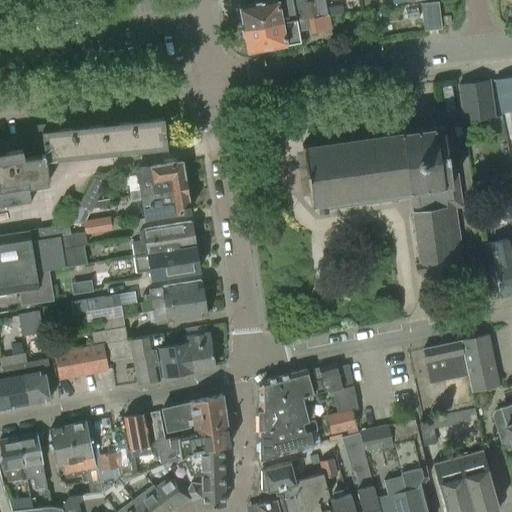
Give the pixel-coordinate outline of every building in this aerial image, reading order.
[(271,0),(239,6),(244,30),(297,20),(293,0),(271,0)] [(312,0),(302,2),(305,19),(318,17),(315,0),(312,0)] [(421,4),(424,30),(442,28),(439,2),(421,4)] [(318,17),(305,19),(308,33),(321,31),(318,17)] [(297,20),(244,30),(248,54),(301,45),(297,20)] [(511,76),(493,80),(498,112),(511,109),(511,76)] [(488,81),(458,85),(463,121),(493,117),(488,81)] [(398,122),(398,124),(384,126),(384,124),(381,124),(382,127),(368,129),(368,127),(365,127),(365,129),(352,131),(352,129),(350,129),(350,131),(337,133),(337,131),(335,131),(335,133),(321,135),(321,133),(319,134),(319,136),(317,136),(316,133),(306,134),(307,145),(300,145),(309,204),(315,203),(316,213),(326,212),(325,209),(327,208),(328,210),(330,210),(330,208),(343,206),(343,208),(346,208),(346,205),(359,204),(359,206),(361,205),(361,203),(375,201),(375,203),(378,203),(378,201),(391,199),(391,201),(394,201),(394,199),(408,197),(418,262),(416,262),(417,272),(420,272),(421,275),(430,274),(431,277),(446,275),(446,272),(464,269),(455,206),(461,205),(456,171),(450,172),(442,118),(434,119),(433,117),(430,117),(431,119),(417,121),(416,119),(413,120),(414,122),(401,124),(400,121),(398,122)] [(48,184),(44,160),(165,148),(163,118),(41,131),(43,154),(23,157),(22,150),(0,153),(0,209),(31,205),(28,187),(48,184)] [(129,190),(130,196),(185,187),(181,162),(135,169),(138,189),(129,190)] [(78,205),(90,212),(110,172),(94,175),(78,205)] [(185,187),(130,196),(130,201),(140,199),(143,220),(189,213),(185,187)] [(67,223),(79,201),(69,195),(53,225),(67,223)] [(77,206),(67,223),(82,221),(85,221),(89,212),(77,206)] [(110,229),(108,217),(82,222),(85,234),(110,229)] [(139,240),(131,242),(133,255),(147,253),(194,245),(194,240),(198,238),(196,224),(191,224),(190,221),(142,229),(142,231),(138,231),(139,240)] [(27,230),(0,234),(0,296),(38,290),(34,272),(64,267),(61,247),(83,243),(81,232),(69,234),(68,224),(67,223),(53,225),(27,230)] [(494,265),(493,265),(498,292),(511,288),(511,261),(507,239),(490,242),(494,265)] [(147,253),(133,255),(136,272),(143,271),(144,276),(150,278),(198,270),(194,245),(147,253)] [(148,289),(151,310),(165,308),(164,300),(181,297),(182,305),(203,301),(200,280),(162,286),(162,287),(148,289)] [(90,281),(71,284),(72,294),(92,291),(90,281)] [(70,301),(72,313),(120,305),(118,293),(70,301)] [(165,308),(151,310),(154,323),(168,321),(168,322),(206,315),(203,301),(182,305),(181,297),(164,300),(165,308)] [(17,313),(20,327),(36,324),(33,310),(17,313)] [(185,337),(186,341),(191,371),(192,371),(192,370),(214,366),(208,332),(206,332),(205,325),(184,329),(185,336),(185,337)] [(90,332),(92,344),(127,339),(124,326),(90,332)] [(191,371),(186,341),(165,345),(162,332),(151,334),(152,335),(154,347),(159,376),(191,371)] [(460,340),(471,390),(498,384),(487,334),(460,340)] [(154,347),(152,335),(107,343),(109,359),(132,355),(137,383),(160,378),(159,376),(154,347)] [(10,342),(14,360),(25,358),(21,340),(10,342)] [(422,349),(429,382),(467,374),(460,341),(422,349)] [(101,343),(90,345),(95,371),(107,369),(101,343)] [(90,345),(78,347),(83,374),(95,371),(90,345)] [(78,347),(66,350),(71,376),(83,374),(78,347)] [(71,376),(66,350),(54,352),(59,378),(71,376)] [(46,358),(25,362),(27,373),(22,374),(27,404),(49,400),(44,372),(49,371),(46,358)] [(0,366),(0,367),(6,408),(27,404),(22,374),(27,373),(25,362),(0,366)] [(258,387),(258,406),(259,406),(309,394),(311,393),(327,389),(328,392),(331,391),(346,387),(352,386),(347,364),(336,367),(334,363),(318,367),(321,379),(309,382),(306,369),(276,376),(266,379),(264,380),(258,385),(258,387)] [(357,407),(352,386),(346,387),(331,391),(336,413),(351,409),(357,407)] [(194,434),(227,428),(221,394),(189,401),(161,408),(167,430),(189,426),(189,423),(193,423),(194,433),(194,434)] [(258,432),(259,432),(309,420),(315,418),(312,406),(303,408),(301,400),(310,398),(309,394),(259,406),(258,406),(258,432)] [(511,403),(500,407),(494,410),(492,416),(501,446),(510,443),(511,447),(511,403)] [(473,407),(430,416),(431,421),(432,421),(433,428),(476,419),(473,407)] [(355,426),(351,409),(336,413),(325,415),(330,432),(355,426)] [(164,439),(158,410),(149,412),(158,458),(160,465),(168,461),(180,456),(189,452),(197,450),(222,446),(229,444),(227,428),(194,434),(194,433),(164,439)] [(158,458),(149,412),(123,417),(131,456),(149,452),(158,458)] [(310,424),(309,420),(259,432),(259,458),(276,454),(276,453),(311,445),(307,430),(303,431),(301,426),(310,424)] [(77,470),(79,470),(80,474),(87,472),(86,468),(99,465),(100,470),(119,466),(115,451),(92,455),(84,421),(67,425),(77,470)] [(419,424),(423,445),(435,443),(433,428),(432,421),(431,421),(419,424)] [(77,470),(67,425),(49,429),(56,464),(62,463),(65,477),(79,474),(80,474),(79,470),(77,470)] [(361,509),(354,510),(354,511),(379,511),(375,495),(363,452),(358,432),(341,436),(353,484),(354,484),(355,488),(356,488),(361,509)] [(17,436),(26,479),(32,477),(34,488),(46,486),(36,433),(17,436)] [(0,448),(7,482),(26,479),(17,436),(0,439),(0,448)] [(168,461),(188,497),(189,496),(190,498),(201,496),(201,498),(221,497),(220,487),(223,487),(222,446),(197,450),(189,452),(180,456),(168,461)] [(432,462),(445,511),(492,511),(499,510),(482,449),(432,462)] [(332,458),(318,461),(321,473),(322,472),(324,478),(337,475),(332,458)] [(117,476),(140,511),(167,511),(188,497),(168,461),(160,465),(143,472),(130,474),(117,476)] [(303,511),(294,480),(290,461),(276,465),(261,468),(262,470),(260,471),(261,489),(266,489),(267,491),(269,499),(255,503),(257,511),(303,511)] [(400,470),(400,473),(411,510),(405,511),(404,511),(427,511),(420,484),(423,484),(428,474),(425,463),(419,464),(418,465),(400,470)] [(89,481),(87,472),(80,474),(81,482),(89,481)] [(321,473),(294,480),(303,511),(328,511),(325,499),(326,499),(328,494),(324,478),(322,472),(321,473)] [(385,492),(375,495),(379,511),(404,511),(405,511),(411,510),(400,473),(381,478),(385,492)] [(140,511),(117,476),(98,479),(100,491),(86,493),(98,511),(140,511)] [(98,511),(86,493),(67,496),(61,507),(62,511),(98,511)] [(354,511),(354,510),(349,493),(329,498),(332,511),(354,511)] [(11,509),(16,509),(31,507),(29,496),(9,500),(11,509)]
